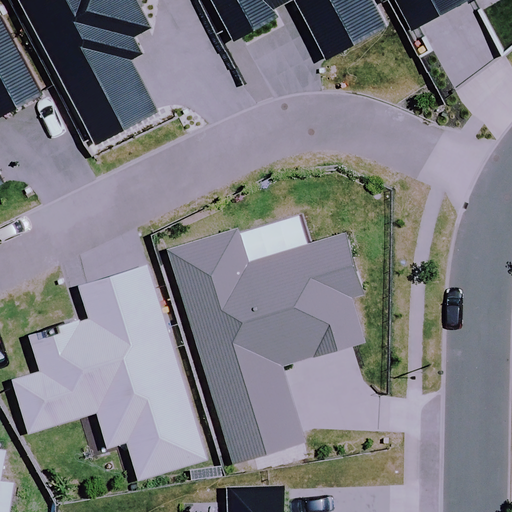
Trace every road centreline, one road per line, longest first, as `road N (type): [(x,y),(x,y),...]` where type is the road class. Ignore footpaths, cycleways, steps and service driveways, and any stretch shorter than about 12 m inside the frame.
road 1 (residential): [(511,156),(455,110),(356,89),(0,245)]
road 2 (residential): [(511,186),(489,231),(481,272),(476,511)]
